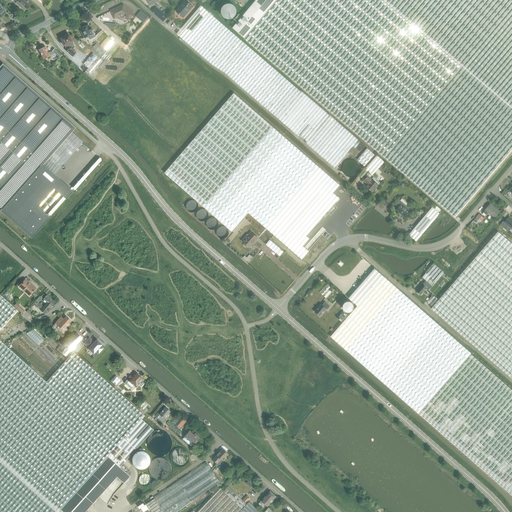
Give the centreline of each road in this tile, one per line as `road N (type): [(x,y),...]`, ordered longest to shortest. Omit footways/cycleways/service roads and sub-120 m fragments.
road 1 (unknown): [(343,511),(276,441),(262,438),(246,375),(119,258),(115,245),(132,238),(200,302),(241,358)]
road 2 (tertiary): [(5,51),(277,308)]
road 3 (tertiary): [(277,308),(504,511)]
road 4 (residential): [(220,440),(0,243)]
road 5 (unclassified): [(346,240),(511,382)]
road 6 (unclassified): [(346,240),(436,246),(492,191)]
road 7 (residential): [(121,511),(220,440)]
